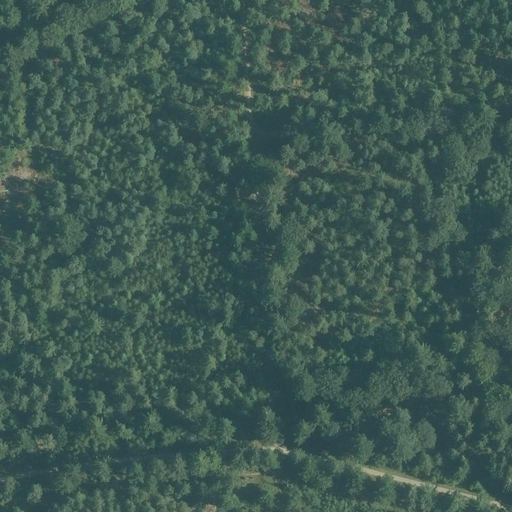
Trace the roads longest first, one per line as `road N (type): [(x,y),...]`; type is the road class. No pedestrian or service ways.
road 1 (track): [(511,92),(403,102),(250,87),(164,54),(72,62),(0,82)]
road 2 (track): [(244,0),(281,511)]
